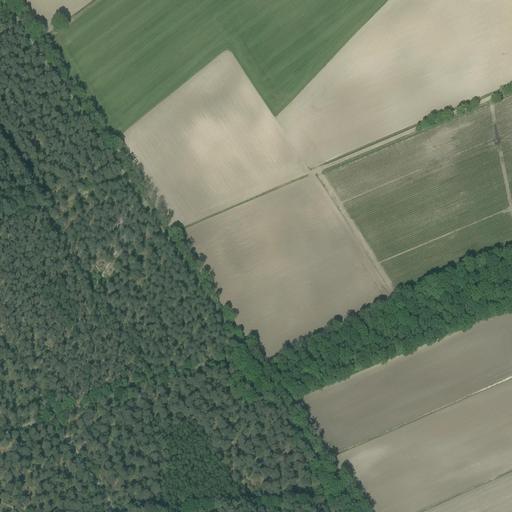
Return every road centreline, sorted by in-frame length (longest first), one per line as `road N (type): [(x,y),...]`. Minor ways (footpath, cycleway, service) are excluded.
road 1 (track): [(358,511),(38,47)]
road 2 (track): [(245,347),(51,415)]
road 3 (track): [(128,177),(0,220)]
